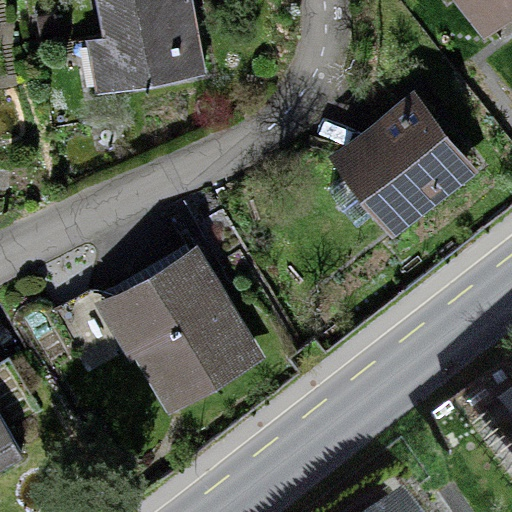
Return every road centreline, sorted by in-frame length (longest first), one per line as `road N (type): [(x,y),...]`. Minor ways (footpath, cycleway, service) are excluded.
road 1 (residential): [(323,0),(326,31),(304,96),(258,136),(0,260)]
road 2 (primary): [(511,287),(224,511)]
